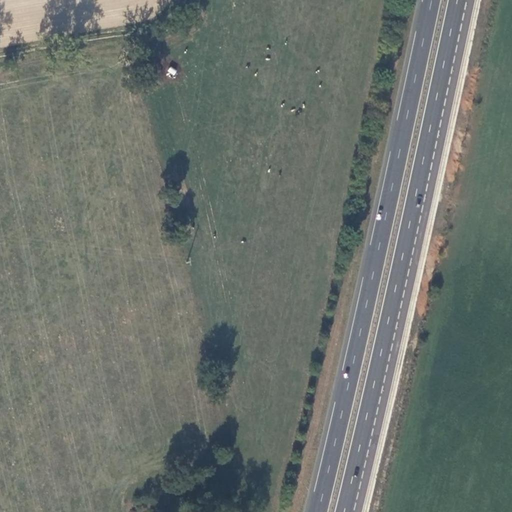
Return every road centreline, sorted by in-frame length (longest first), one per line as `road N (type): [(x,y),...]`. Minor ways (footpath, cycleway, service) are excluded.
road 1 (trunk): [(343,511),(457,0)]
road 2 (trunk): [(431,0),(318,511)]
